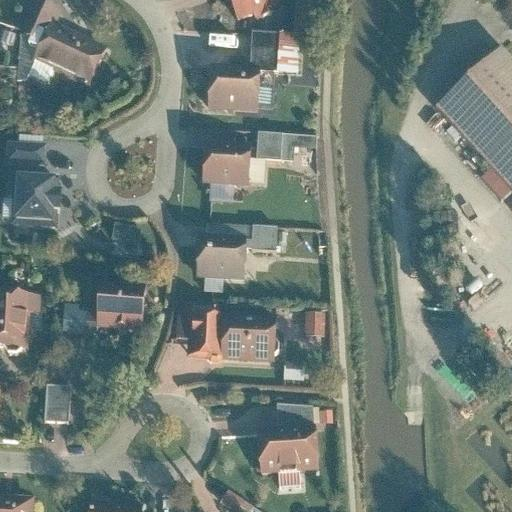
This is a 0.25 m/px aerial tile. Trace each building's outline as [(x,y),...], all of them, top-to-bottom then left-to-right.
[(228,0),(238,27),(280,12),(275,0),(228,0)] [(61,14),(42,7),(30,39),(49,46),(55,29),(61,14)] [(106,51),(55,29),(49,46),(38,67),(89,89),(106,51)] [(274,37),(252,37),(251,74),(262,74),(274,74),(274,37)] [(511,64),(507,58),(442,115),(511,194),(511,64)] [(260,117),(262,74),(251,74),(209,72),(208,115),(260,117)] [(317,113),(299,111),(297,133),(315,135),(317,113)] [(8,168),(47,169),(48,139),(21,138),(21,144),(9,144),(8,168)] [(280,139),(258,139),(258,164),(280,164),(280,139)] [(252,149),(207,146),(204,190),(249,193),(252,149)] [(62,228),(61,179),(15,181),(17,230),(62,228)] [(140,258),(146,231),(117,225),(112,253),(140,258)] [(279,233),(254,233),(254,257),(278,257),(279,233)] [(247,245),(200,243),(199,283),(245,285),(247,245)] [(144,335),(146,291),(102,288),(99,332),(144,335)] [(0,352),(42,353),(43,299),(0,298),(0,352)] [(201,318),(199,363),(225,364),(228,319),(201,318)] [(325,319),(306,318),(305,341),(323,343),(325,319)] [(275,368),(277,322),(228,319),(225,364),(275,368)] [(71,425),(72,382),(49,382),(48,424),(71,425)] [(315,413),(280,409),(281,434),(317,432),(315,413)] [(319,473),(317,432),(281,434),(256,435),(258,476),(319,473)] [(250,511),(229,496),(220,508),(225,511),(250,511)] [(33,511),(34,499),(0,497),(0,511),(33,511)]
